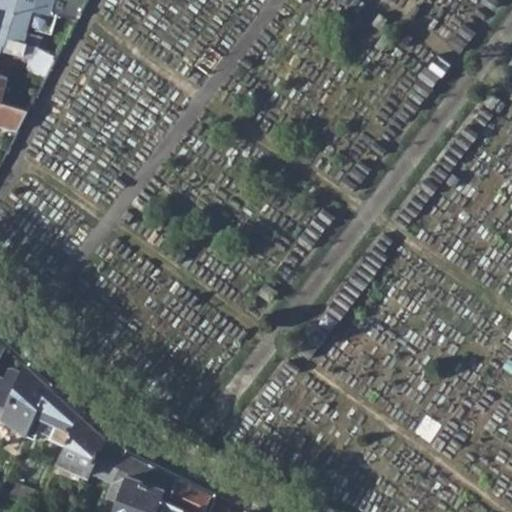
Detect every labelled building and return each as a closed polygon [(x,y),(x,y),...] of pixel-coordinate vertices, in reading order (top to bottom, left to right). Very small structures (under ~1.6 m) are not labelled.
[(0,0),(0,48),(1,45),(25,52),(31,54),(28,64),(48,71),(85,0),(0,0)] [(0,98),(0,99),(11,61),(21,64),(25,52),(1,45),(0,48),(0,98)] [(29,107),(0,99),(0,98),(0,119),(6,122),(5,125),(18,129),(29,107)] [(8,133),(4,138),(11,141),(14,135),(8,133)] [(0,162),(11,141),(4,138),(0,144),(0,162)] [(0,413),(2,414),(12,393),(19,379),(14,378),(8,381),(0,376),(0,356),(5,346),(0,341),(0,413)] [(29,432),(31,428),(50,386),(27,365),(19,379),(12,393),(2,414),(29,432)] [(49,454),(60,460),(81,414),(50,386),(31,428),(40,432),(47,419),(60,427),(56,438),(49,454)] [(104,435),(81,414),(60,460),(59,463),(88,475),(104,435)] [(40,432),(56,438),(60,427),(47,419),(40,432)] [(110,485),(123,452),(104,435),(88,475),(110,485)] [(172,476),(137,459),(123,452),(110,485),(106,497),(121,503),(118,511),(157,511),(163,499),(172,476)] [(205,511),(212,495),(172,476),(163,499),(192,511),(205,511)] [(192,511),(163,499),(157,511),(192,511)]
